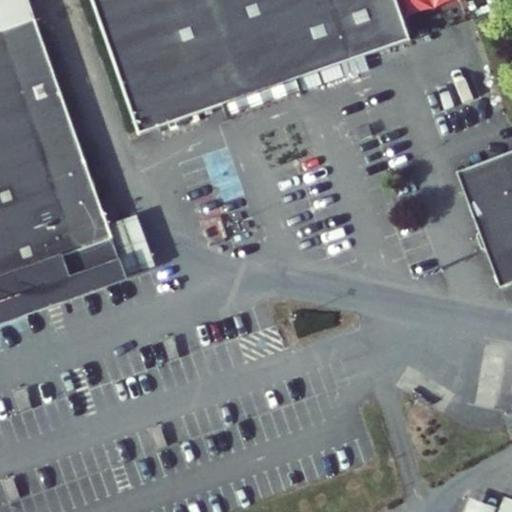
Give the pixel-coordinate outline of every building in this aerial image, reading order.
[(0,0),(0,300),(21,293),(29,316),(44,311),(127,282),(21,0),(0,0)] [(85,0),(141,152),(189,135),(138,0),(85,0)] [(323,0),(138,0),(189,135),(221,123),(293,97),(351,76),(323,0)] [(323,0),(351,76),(407,56),(387,0),(323,0)] [(298,109),(293,97),(221,123),(225,135),(242,129),(280,115),(298,109)] [(511,293),(511,162),(461,182),(484,245),(504,296),(511,293)] [(21,293),(0,300),(0,337),(130,291),(127,282),(44,311),(29,316),(21,293)] [(496,511),(511,511),(511,502),(503,498),(496,511)] [(495,511),(467,499),(461,511),(495,511)]
